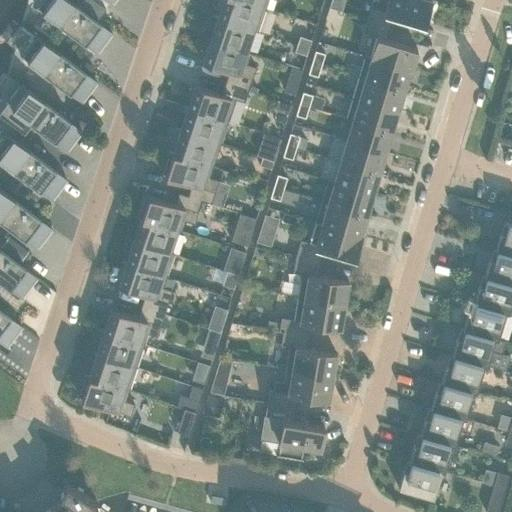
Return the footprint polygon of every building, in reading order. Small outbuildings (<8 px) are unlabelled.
[(95,52),(111,32),(68,0),(39,0),(34,6),(95,52)] [(81,0),(78,4),(97,19),(105,9),(92,0),(81,0)] [(257,30),(265,7),(243,0),(222,0),(217,16),(257,30)] [(368,0),(363,18),(390,26),(394,14),(423,22),(430,0),(389,0),(389,1),(384,0),(368,0)] [(257,30),(217,16),(210,38),(250,52),(250,51),(246,49),(253,29),(257,30)] [(370,56),(410,68),(416,47),(386,39),(390,26),(363,18),(359,30),(376,35),(370,56)] [(80,101),(95,80),(35,35),(19,55),(80,101)] [(296,42),(308,46),(311,39),(299,35),(296,42)] [(246,63),(250,52),(210,38),(210,39),(209,39),(202,62),(229,71),(225,82),(248,90),(256,66),(246,63)] [(306,55),(308,46),(296,42),(294,51),(306,55)] [(318,76),(325,53),(315,50),(307,73),(318,76)] [(410,68),(370,56),(365,54),(358,76),(403,90),(408,73),(410,68)] [(403,90),(358,76),(352,97),(397,110),(403,91),(403,90)] [(244,101),(248,90),(225,82),(221,93),(194,84),(187,107),(228,120),(235,98),(244,101)] [(11,109),(4,119),(24,134),(31,124),(72,155),(87,134),(21,84),(5,104),(11,109)] [(305,118),(312,94),(302,91),(295,115),(305,118)] [(397,110),(352,97),(346,118),(391,131),(393,126),(397,110)] [(220,143),(228,120),(187,107),(180,129),(220,143)] [(391,131),(346,118),(340,138),(385,152),(391,131)] [(273,156),(281,132),(266,127),(258,150),(273,156)] [(213,165),(220,143),(180,129),(172,152),(213,165)] [(0,160),(50,199),(66,178),(5,132),(0,138),(0,160)] [(299,136),(299,135),(289,132),(282,156),(292,159),(296,147),(299,136)] [(299,136),(296,147),(304,149),(307,139),(299,136)] [(379,172),(385,152),(340,138),(334,158),(379,172)] [(213,165),(172,152),(172,153),(170,152),(163,174),(169,176),(191,184),(188,195),(201,199),(210,202),(218,179),(209,176),(213,165)] [(271,168),(273,160),(261,156),(259,164),(271,168)] [(373,192),(379,172),(334,158),(328,179),(333,180),(373,192)] [(279,200),(286,176),(276,173),(269,197),(279,200)] [(373,192),(333,180),(328,179),(321,200),(326,202),(366,214),(372,196),(373,192)] [(0,221),(35,248),(51,227),(0,188),(0,221)] [(201,199),(188,195),(179,192),(175,203),(152,196),(152,197),(146,195),(139,216),(141,217),(176,229),(181,231),(185,219),(194,222),(201,199)] [(320,223),(360,235),(364,221),(366,214),(326,202),(321,200),(315,222),(320,223)] [(169,251),(176,229),(141,217),(133,240),(173,253),(174,252),(169,251)] [(309,242),(299,239),(294,254),(321,261),(324,247),(354,256),(360,235),(320,223),(315,222),(309,242)] [(511,254),(511,223),(506,222),(505,223),(508,224),(505,234),(500,232),(495,249),(497,250),(511,254)] [(232,235),(230,240),(232,240),(246,245),(248,240),(250,235),(234,229),(232,235)] [(259,230),(256,242),(270,246),(274,234),(259,230)] [(9,236),(0,247),(19,262),(28,250),(10,237),(9,236)] [(166,276),(173,253),(133,240),(126,263),(166,276)] [(0,281),(20,297),(36,276),(0,248),(0,281)] [(511,254),(497,250),(494,260),(489,258),(484,276),(486,276),(511,284),(511,254)] [(317,276),(321,261),(294,254),(289,271),(302,273),(298,296),(344,304),(348,281),(317,276)] [(166,276),(126,263),(125,262),(118,285),(145,294),(141,305),(164,313),(171,290),(162,287),(166,276)] [(226,271),(238,274),(240,267),(229,263),(226,271)] [(235,283),(238,274),(226,271),(223,279),(235,283)] [(508,313),(511,298),(511,284),(486,276),(483,286),(478,285),(473,302),(475,303),(505,312),(508,313)] [(340,327),(344,304),(298,296),(294,320),(281,318),(281,322),(279,331),(283,332),(307,335),(310,322),(340,327)] [(497,338),(505,312),(475,303),(472,313),(467,311),(462,328),(464,329),(497,338)] [(156,336),(164,313),(141,305),(137,316),(110,308),(103,330),(143,344),(147,333),(156,336)] [(0,309),(0,341),(5,345),(21,325),(0,309)] [(213,320),(210,328),(221,331),(223,323),(213,320)] [(267,320),(266,329),(279,331),(281,322),(267,320)] [(208,329),(204,342),(216,346),(220,332),(208,329)] [(505,341),(497,338),(464,329),(461,339),(456,338),(451,355),(454,356),(484,365),(487,365),(491,350),(501,353),(505,341)] [(136,366),(143,344),(103,330),(96,353),(136,366)] [(305,348),(307,335),(283,332),(281,345),(289,346),(286,368),(332,376),(336,353),(305,348)] [(128,389),(136,366),(96,353),(88,376),(128,389)] [(476,392),(484,365),(454,356),(450,366),(446,364),(441,381),(443,382),(473,391),(476,392)] [(197,361),(191,379),(204,383),(210,366),(197,361)] [(328,399),(332,376),(286,368),(285,370),(291,371),(289,383),(275,381),(273,390),(269,389),(267,402),(295,407),(297,394),(328,399)] [(128,389),(88,376),(86,375),(79,397),(85,399),(85,400),(130,415),(134,403),(125,400),(128,389)] [(212,380),(209,391),(214,392),(223,394),(226,384),(212,380)] [(465,418),(473,391),(443,382),(440,392),(435,391),(430,408),(432,408),(465,418)] [(200,396),(202,388),(190,384),(188,392),(200,396)] [(218,415),(223,400),(208,395),(203,410),(218,415)] [(293,420),(295,407),(267,402),(261,438),(279,441),(277,453),(275,453),(275,454),(302,459),(304,447),(320,449),(324,425),(293,420)] [(188,435),(195,412),(184,408),(177,431),(188,435)] [(473,420),(465,418),(432,408),(429,418),(424,417),(419,434),(421,435),(451,444),(454,445),(459,429),(469,433),(473,420)] [(443,471),(451,444),(421,435),(418,445),(414,443),(408,461),(411,461),(441,470),(443,471)] [(432,497),(441,470),(411,461),(408,471),(403,470),(398,487),(432,497)] [(493,484),(505,488),(508,475),(497,472),(493,484)] [(60,511),(80,511),(83,508),(88,511),(89,511),(96,501),(65,482),(62,488),(65,490),(56,505),(60,511)] [(485,511),(497,511),(505,488),(493,484),(485,511)] [(60,511),(56,505),(54,502),(49,506),(51,509),(46,511),(60,511)]
